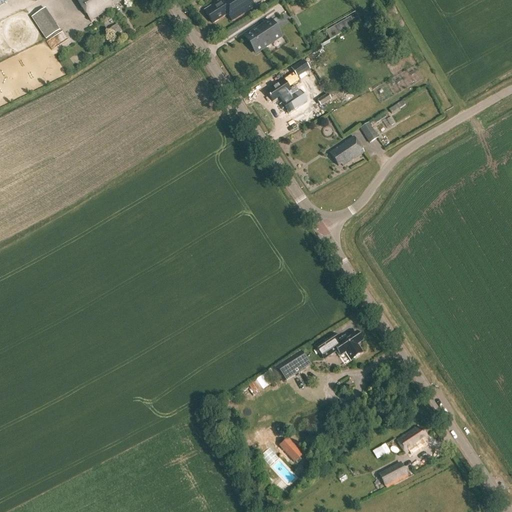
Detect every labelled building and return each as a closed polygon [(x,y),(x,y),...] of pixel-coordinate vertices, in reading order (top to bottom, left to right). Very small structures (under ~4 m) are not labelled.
[(76,0),(80,5),(90,21),(119,2),(118,0),(76,0)] [(253,1),(252,0),(224,0),(218,4),(218,3),(205,11),(212,24),(226,15),(232,22),(254,7),(251,3),(253,1)] [(31,19),(46,40),(59,31),(45,9),(31,19)] [(334,27),(339,36),(355,26),(350,18),(334,27)] [(245,38),(252,48),(255,54),(280,37),(270,21),(245,38)] [(309,71),(303,61),(291,69),(294,74),(283,81),(271,89),(272,90),(266,93),(273,103),(280,98),(281,100),(291,93),(288,88),(293,84),(294,86),(300,82),(298,79),(309,71)] [(328,95),(317,101),(321,107),(331,100),(328,95)] [(402,101),(389,109),(392,113),(405,105),(402,101)] [(385,115),(370,125),(369,123),(360,130),(370,145),(378,138),(372,128),(387,118),(385,115)] [(365,154),(353,138),(330,154),(338,167),(341,165),(343,168),(356,160),(365,154)] [(357,345),(362,341),(356,333),(347,339),(345,336),(338,341),(334,335),(315,347),(324,361),(337,352),(340,357),(346,353),(351,361),(362,354),(357,345)] [(283,364),(273,370),(280,380),(282,384),(296,375),(310,366),(301,352),(287,361),(283,364)] [(349,379),(338,386),(341,392),(353,384),(349,379)] [(419,431),(417,428),(396,442),(405,455),(425,442),(424,439),(427,437),(421,429),(419,431)] [(303,456),(297,449),(288,457),(294,464),(303,456)] [(401,463),(378,475),(385,488),(407,475),(401,463)]
